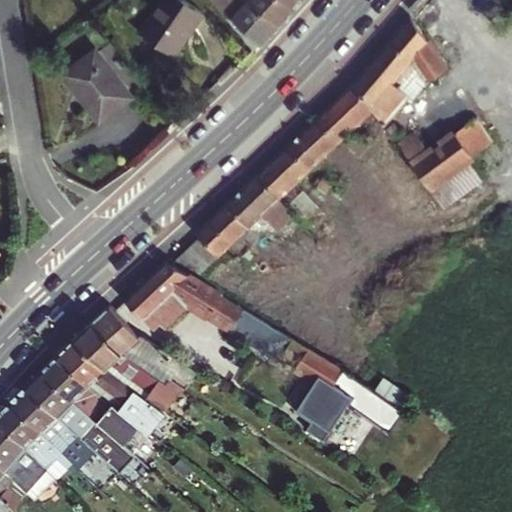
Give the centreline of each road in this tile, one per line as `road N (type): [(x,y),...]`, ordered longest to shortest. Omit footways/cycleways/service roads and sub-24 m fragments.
road 1 (primary): [(97,254),(280,87),(359,0)]
road 2 (residential): [(97,254),(36,182),(5,0)]
road 3 (primary): [(0,347),(97,254)]
